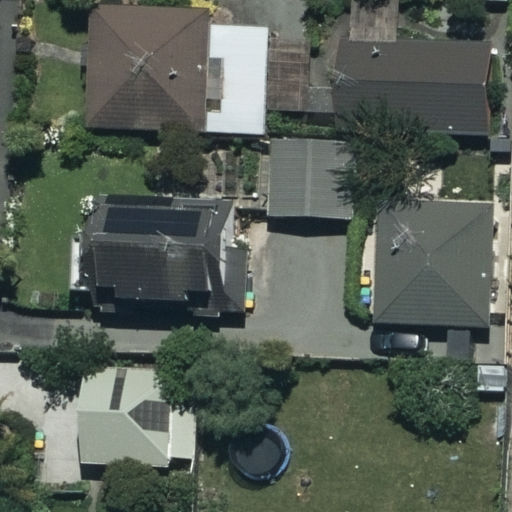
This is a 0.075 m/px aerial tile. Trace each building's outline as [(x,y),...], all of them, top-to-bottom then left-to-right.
[(220,16),(102,14),(100,130),(275,134),(277,34),(220,32),(220,16)] [(501,51),(352,53),(353,139),(502,137),(501,51)] [(359,149),(282,149),(282,225),(360,224),(359,149)] [(252,212),(90,205),(86,306),(248,313),(252,212)] [(498,209),(391,208),(390,330),(497,331),(498,209)] [(207,377),(100,372),(96,470),(203,475),(207,377)] [(418,408),(370,408),(371,455),(418,455),(418,408)]
